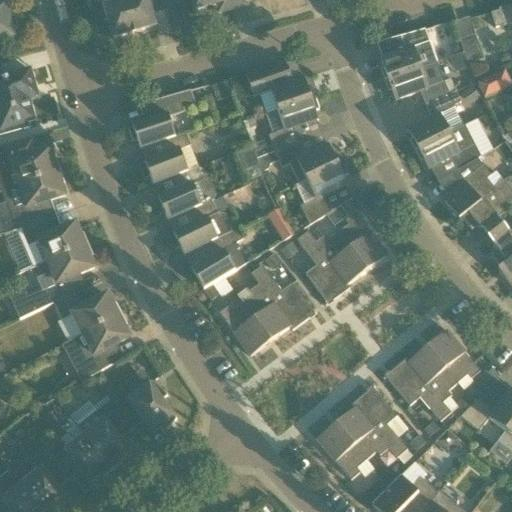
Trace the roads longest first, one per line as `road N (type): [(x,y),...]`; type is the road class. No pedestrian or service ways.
road 1 (residential): [(246,437),(140,273),(78,98)]
road 2 (residential): [(511,336),(464,288),(385,172),(332,29)]
road 3 (residential): [(332,29),(78,98)]
road 4 (residential): [(148,511),(246,437)]
